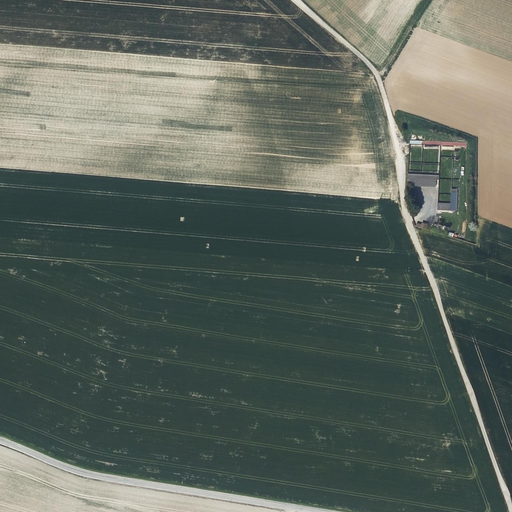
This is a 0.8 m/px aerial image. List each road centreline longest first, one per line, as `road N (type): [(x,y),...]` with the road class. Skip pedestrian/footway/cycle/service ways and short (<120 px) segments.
road 1 (unclassified): [(510,511),(405,215),(378,73),(299,0)]
road 2 (tertiary): [(323,511),(80,473),(0,443)]
